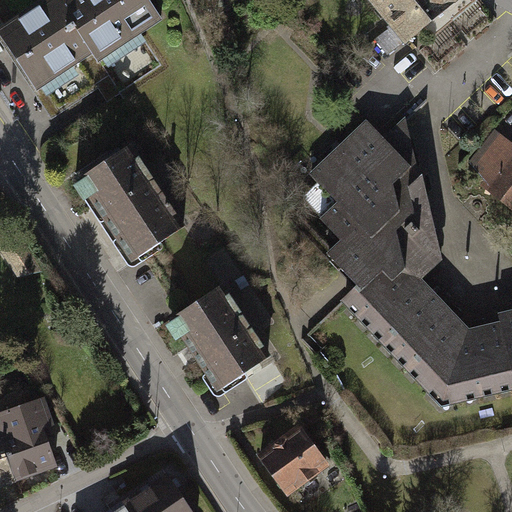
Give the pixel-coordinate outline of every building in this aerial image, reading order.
[(161,20),(148,0),(43,0),(0,28),(0,35),(54,117),(111,79),(99,61),(161,20)] [(364,0),(404,47),(427,31),(433,38),(454,21),(453,20),(477,0),(364,0)] [(385,141),(368,123),(314,172),(343,203),(326,218),(350,244),(335,257),(363,288),(347,303),(440,405),(511,386),(511,314),(502,317),(505,325),(471,333),(420,282),(441,261),(406,121),(385,141)] [(511,147),(497,136),(470,161),(491,197),(511,210),(511,147)] [(189,235),(134,150),(78,185),(133,271),(189,235)] [(226,293),(172,326),(215,395),(269,362),(226,293)] [(20,482),(59,466),(39,411),(51,406),(35,376),(4,386),(14,408),(0,413),(0,421),(4,433),(20,482)] [(300,511),(344,483),(305,426),(257,459),(294,511),(300,511)] [(0,490),(20,482),(4,433),(0,433),(0,490)] [(115,511),(190,511),(168,478),(115,511)]
